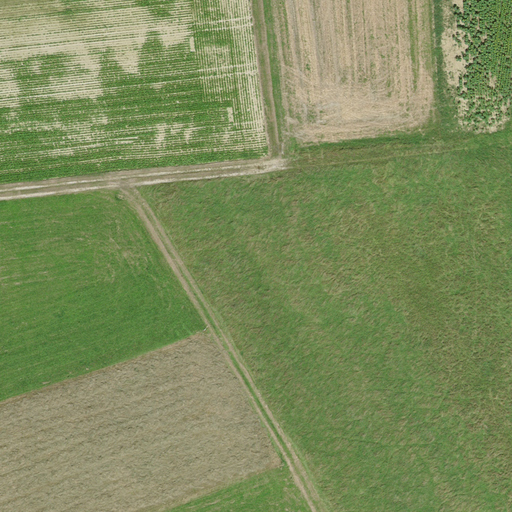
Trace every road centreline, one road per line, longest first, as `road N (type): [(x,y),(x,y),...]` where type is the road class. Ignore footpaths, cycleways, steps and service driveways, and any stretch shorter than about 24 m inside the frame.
road 1 (track): [(504,142),(0,190)]
road 2 (track): [(310,511),(113,175)]
road 3 (track): [(259,0),(275,158)]
